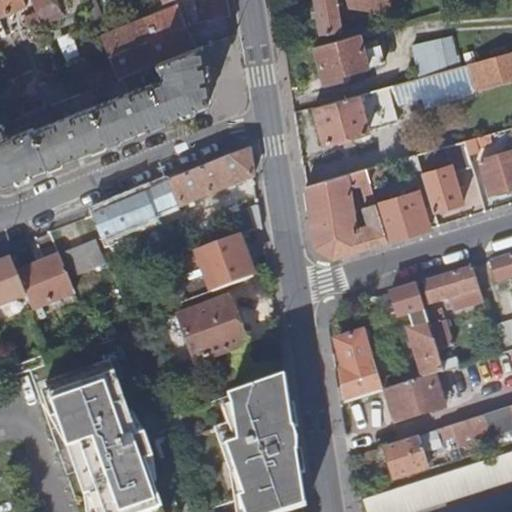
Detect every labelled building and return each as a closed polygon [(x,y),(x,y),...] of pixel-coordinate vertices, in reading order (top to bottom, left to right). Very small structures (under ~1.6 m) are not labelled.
[(23,0),(0,0),(0,30),(4,29),(0,20),(0,15),(26,5),(23,0)] [(31,0),(35,9),(57,0),(56,0),(31,0)] [(106,26),(96,0),(85,0),(97,30),(106,26)] [(228,15),(225,0),(196,0),(200,20),(228,15)] [(394,11),(392,0),(313,0),(319,34),(341,30),(339,18),(394,11)] [(139,19),(156,64),(195,48),(177,3),(139,19)] [(29,27),(40,22),(36,12),(24,17),(29,27)] [(139,19),(99,35),(111,62),(117,79),(138,71),(147,67),(156,64),(139,19)] [(362,48),(358,34),(350,36),(313,45),(325,85),(344,79),(343,74),(347,73),(348,78),(357,76),(356,71),(368,68),(367,66),(385,61),(379,43),(362,48)] [(456,54),(451,37),(439,41),(447,70),(456,68),(461,67),(457,54),(456,54)] [(447,70),(439,41),(439,39),(411,46),(419,77),(442,71),(447,70)] [(195,48),(156,64),(160,73),(166,75),(165,79),(152,84),(166,120),(205,105),(210,98),(203,45),(195,48)] [(511,77),(511,51),(468,64),(475,88),(511,77)] [(91,89),(111,82),(117,79),(111,62),(79,74),(86,92),(91,89)] [(149,72),(147,67),(138,71),(140,76),(149,72)] [(128,92),(92,107),(107,143),(166,120),(152,84),(145,86),(140,76),(138,71),(117,79),(111,82),(112,86),(124,81),(128,92)] [(397,123),(387,87),(369,91),(358,94),(368,131),(397,123)] [(94,98),(91,89),(86,92),(89,100),(94,98)] [(85,101),(89,100),(86,92),(81,94),(85,101)] [(368,131),(358,94),(313,107),(324,144),(368,131)] [(401,114),(427,109),(424,97),(399,102),(401,114)] [(107,143),(92,107),(56,121),(50,106),(29,114),(33,124),(38,121),(41,128),(34,131),(33,128),(7,138),(2,124),(0,125),(0,181),(6,184),(107,143)] [(511,138),(511,132),(510,127),(473,138),(463,141),(469,163),(480,161),(476,149),(511,138)] [(462,183),(459,170),(470,167),(469,163),(463,141),(444,146),(450,167),(421,175),(432,213),(462,204),(456,185),(462,183)] [(253,176),(249,147),(170,180),(171,181),(146,191),(91,214),(104,247),(125,239),(121,229),(155,215),(154,213),(177,203),(179,207),(253,176)] [(511,151),(480,161),(490,195),(511,188),(511,151)] [(420,170),(415,155),(404,158),(409,173),(420,170)] [(352,206),(348,186),(360,184),(369,182),(365,169),(305,187),(314,246),(332,258),(387,242),(375,203),(363,206),(368,227),(355,229),(353,219),(355,219),(353,206),(352,206)] [(429,229),(418,190),(407,193),(405,186),(395,189),(397,196),(375,203),(387,242),(429,229)] [(236,236),(261,227),(257,201),(251,203),(253,206),(223,218),(231,238),(236,236)] [(243,254),(236,236),(231,238),(192,254),(194,259),(199,257),(212,292),(252,277),(243,254)] [(95,241),(58,256),(67,279),(105,264),(95,241)] [(74,294),(67,279),(58,256),(16,273),(26,297),(32,311),(74,294)] [(511,256),(492,263),(497,282),(511,277),(511,256)] [(10,260),(0,264),(0,307),(26,297),(16,273),(10,260)] [(474,268),(424,283),(430,305),(449,299),(452,312),(484,303),(481,294),(474,268)] [(228,296),(178,315),(196,363),(247,344),(228,296)] [(437,312),(425,316),(428,325),(436,352),(453,347),(443,315),(437,312)] [(511,321),(493,327),(501,353),(511,349),(511,321)] [(434,376),(443,373),(440,364),(436,352),(428,325),(408,331),(423,379),(434,376)] [(147,425),(113,330),(93,337),(50,354),(9,369),(12,378),(30,371),(84,511),(184,511),(157,439),(187,428),(217,504),(244,494),(250,511),(286,511),(304,506),(285,377),(273,380),(246,390),(147,425)] [(345,404),(385,391),(399,387),(396,380),(383,383),(384,386),(380,387),(363,334),(338,341),(343,371),(341,371),(345,404)] [(456,359),(440,364),(443,373),(459,368),(456,359)] [(240,373),(246,390),(273,380),(267,364),(240,373)] [(400,379),(402,386),(414,383),(411,375),(400,379)] [(441,401),(434,376),(423,379),(414,383),(402,386),(399,387),(385,391),(395,424),(419,416),(417,413),(442,404),(441,401)] [(511,430),(511,416),(509,408),(436,432),(442,451),(446,449),(444,442),(454,438),(457,448),(511,430)] [(442,451),(436,432),(416,438),(421,454),(435,449),(436,453),(442,451)] [(421,454),(416,438),(383,448),(394,481),(427,470),(421,454)] [(511,453),(364,501),(367,511),(413,511),(511,480),(511,453)] [(16,511),(4,477),(0,478),(0,511),(16,511)]
